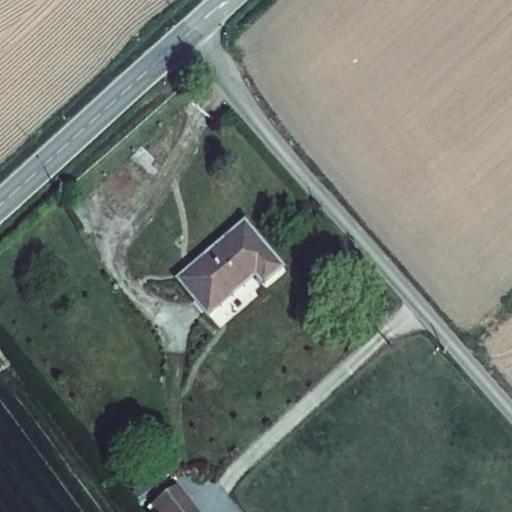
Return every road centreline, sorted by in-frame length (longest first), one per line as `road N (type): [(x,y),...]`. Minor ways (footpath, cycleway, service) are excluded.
road 1 (unclassified): [(189,33),(320,196),(511,411)]
road 2 (secondary): [(0,204),(189,33)]
